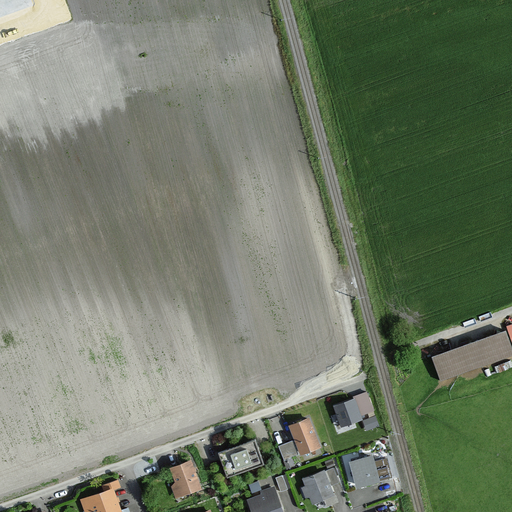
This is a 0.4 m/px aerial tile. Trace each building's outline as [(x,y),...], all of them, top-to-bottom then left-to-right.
[(511,342),(508,331),(434,356),(442,380),(511,356),(511,342)] [(354,399),(334,406),(341,427),(363,420),(362,416),(373,412),(366,392),(353,396),(354,399)] [(310,418),(289,425),(301,455),(321,448),(310,418)] [(256,439),(220,453),(229,477),(265,464),(256,439)] [(292,441),(278,447),(283,460),(297,454),(292,441)] [(374,454),(351,461),(359,487),(392,478),(387,457),(376,460),(374,454)] [(177,481),(172,486),(176,498),(204,488),(193,460),(171,467),(177,481)] [(325,470),(303,478),(313,504),(335,495),(325,470)] [(115,487),(81,500),(85,511),(129,511),(128,507),(123,509),(115,487)] [(286,511),(276,487),(247,499),(252,511),(286,511)]
